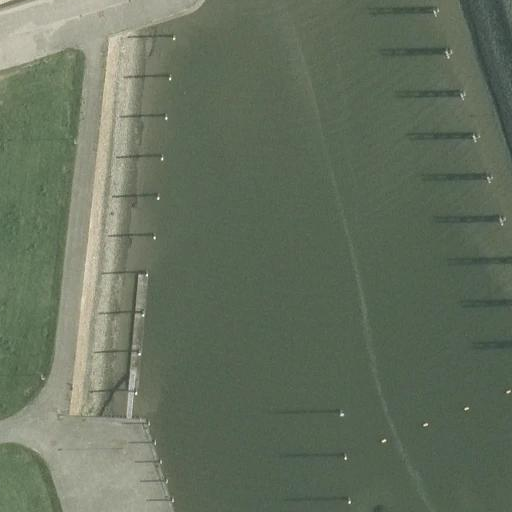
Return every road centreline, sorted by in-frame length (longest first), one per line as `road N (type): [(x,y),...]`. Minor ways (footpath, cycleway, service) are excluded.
road 1 (track): [(0,423),(27,412),(52,377),(92,1)]
road 2 (track): [(27,412),(105,480),(122,511)]
